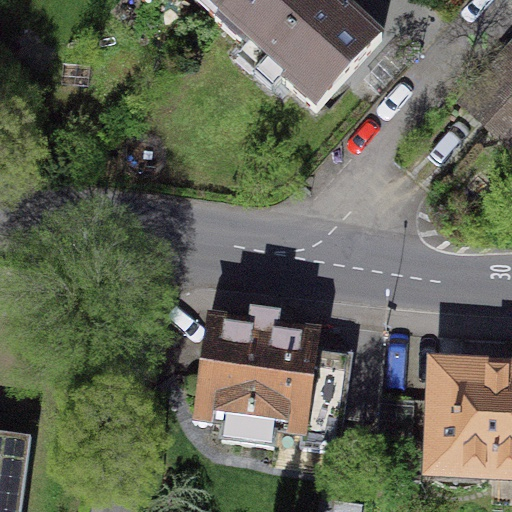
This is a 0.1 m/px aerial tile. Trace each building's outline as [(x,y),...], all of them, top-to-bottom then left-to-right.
[(193,0),(216,21),(235,0),(141,0),(150,8),(156,0),(193,0)] [(334,0),(235,0),(216,21),(247,48),(249,45),(287,79),(284,83),(316,111),(380,41),(334,0)] [(511,70),(502,61),(461,106),(491,133),(511,110),(511,70)] [(248,334),(209,329),(197,416),(225,420),(221,443),(274,451),(277,428),(302,432),(299,451),(338,457),(353,357),(316,352),(317,343),(277,338),(280,319),(265,317),(251,315),(248,334)] [(511,376),(495,376),(438,373),(433,483),(439,486),(446,489),(452,491),(459,491),(466,490),(473,488),(479,485),(480,473),(511,474),(511,376)] [(0,511),(20,511),(30,442),(0,437),(0,511)]
